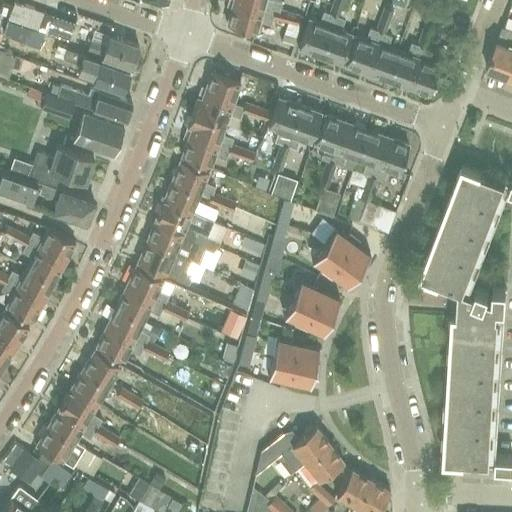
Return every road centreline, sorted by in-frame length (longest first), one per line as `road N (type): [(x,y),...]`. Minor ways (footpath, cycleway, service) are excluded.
road 1 (residential): [(0,421),(46,352),(104,234),(153,125),(179,40)]
road 2 (unclassified): [(411,502),(382,318),(387,276),(437,133)]
road 3 (unclassified): [(437,133),(179,40)]
